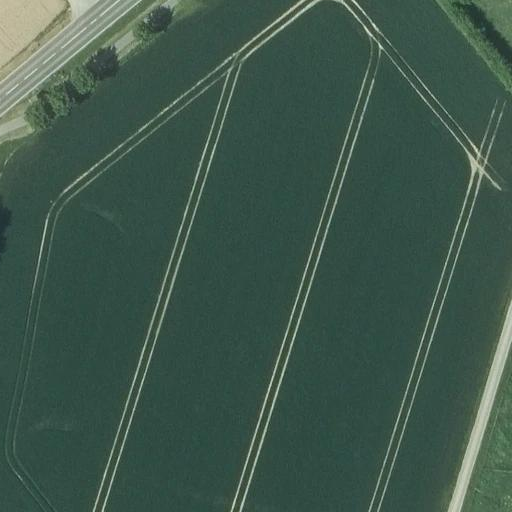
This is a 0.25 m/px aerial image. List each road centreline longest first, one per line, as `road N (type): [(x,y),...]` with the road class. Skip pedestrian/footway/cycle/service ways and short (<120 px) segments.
road 1 (track): [(454,511),(511,323)]
road 2 (primary): [(0,100),(120,0)]
